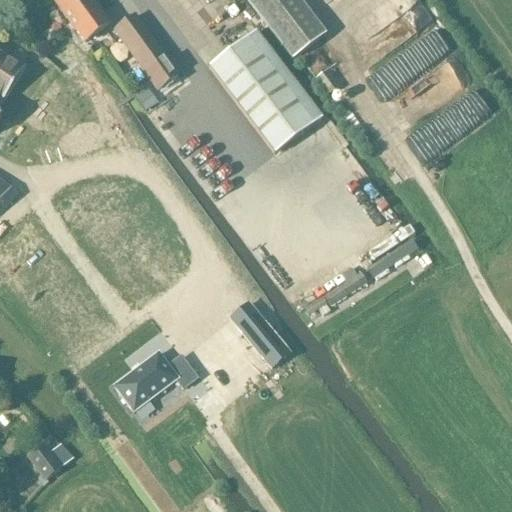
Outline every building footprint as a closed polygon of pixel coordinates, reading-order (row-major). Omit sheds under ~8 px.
[(86,0),(59,0),(55,3),(75,31),(86,23),(96,37),(108,29),(98,15),(86,0)] [(235,0),(289,71),(323,44),(289,0),(235,0)] [(136,19),(116,33),(154,87),(174,72),(136,19)] [(255,35),(209,70),(210,71),(275,156),(312,127),(321,121),(255,35)] [(0,48),(0,107),(27,67),(0,48)] [(75,61),(64,72),(79,87),(90,75),(75,61)] [(113,96),(90,75),(79,87),(102,108),(113,96)] [(144,115),(145,114),(156,107),(157,106),(148,91),(135,100),(134,100),(144,115)] [(0,203),(10,191),(0,183),(0,203)] [(24,240),(36,258),(88,223),(76,206),(24,240)] [(290,356),(265,325),(247,340),(272,371),(290,356)] [(182,390),(196,379),(180,358),(166,368),(157,355),(113,388),(132,413),(176,381),(182,390)] [(28,459),(45,482),(59,472),(41,449),(28,459)]
